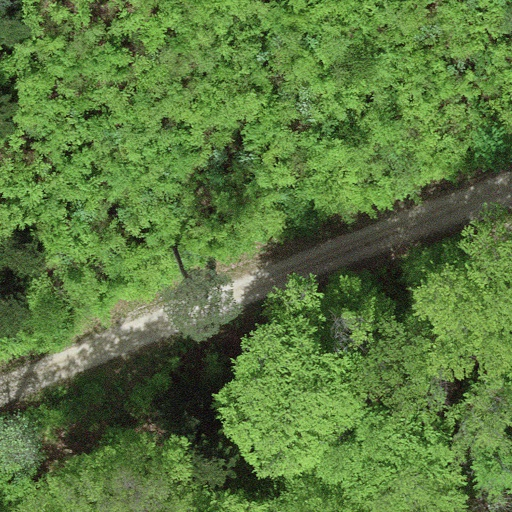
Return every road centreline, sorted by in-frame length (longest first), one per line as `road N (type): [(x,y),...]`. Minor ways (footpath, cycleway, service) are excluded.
road 1 (track): [(0,377),(511,159)]
road 2 (track): [(198,293),(70,436),(32,511)]
